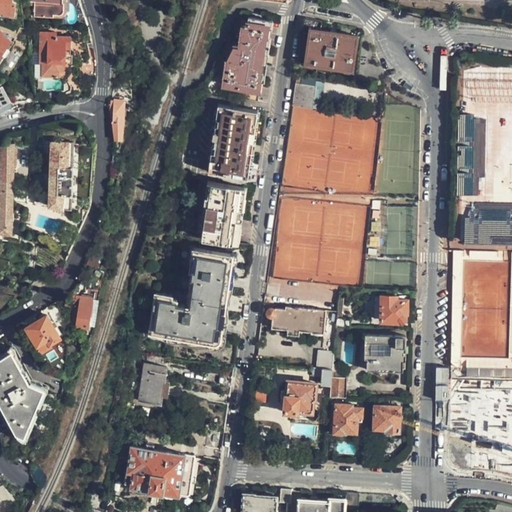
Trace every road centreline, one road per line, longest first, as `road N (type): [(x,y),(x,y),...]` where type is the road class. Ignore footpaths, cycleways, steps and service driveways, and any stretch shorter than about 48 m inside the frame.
road 1 (residential): [(298,1),(227,469)]
road 2 (residential): [(428,482),(435,102),(414,52)]
road 3 (residential): [(102,110),(101,188),(73,268),(56,291),(0,324)]
road 4 (residential): [(227,469),(428,482)]
